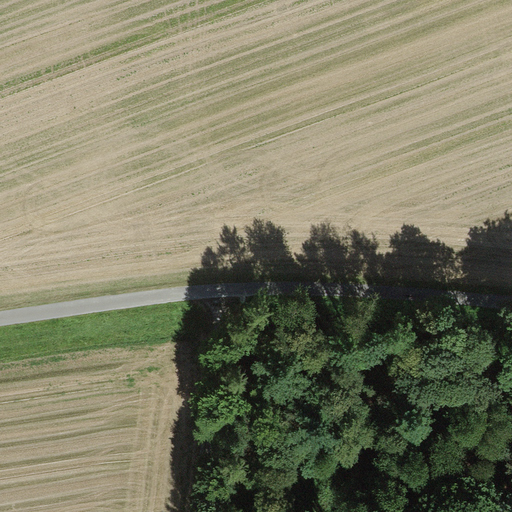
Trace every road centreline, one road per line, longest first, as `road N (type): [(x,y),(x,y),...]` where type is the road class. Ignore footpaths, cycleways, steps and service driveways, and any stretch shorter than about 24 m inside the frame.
road 1 (residential): [(0,318),(221,289),(379,290),(511,303)]
road 2 (track): [(213,290),(190,511)]
